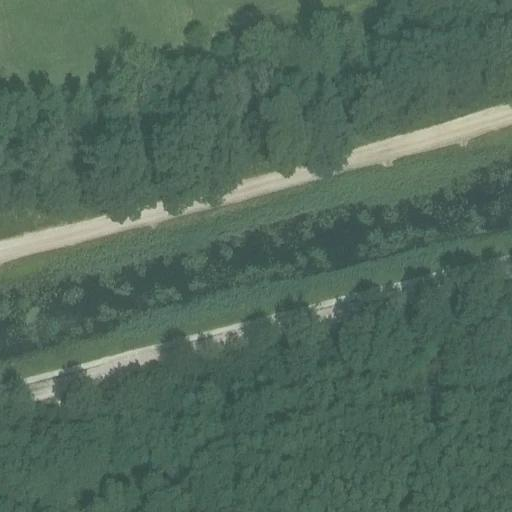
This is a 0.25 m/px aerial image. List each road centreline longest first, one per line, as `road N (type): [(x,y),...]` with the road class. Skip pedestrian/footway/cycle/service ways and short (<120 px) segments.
road 1 (track): [(511,109),(0,248)]
road 2 (track): [(0,404),(511,273)]
